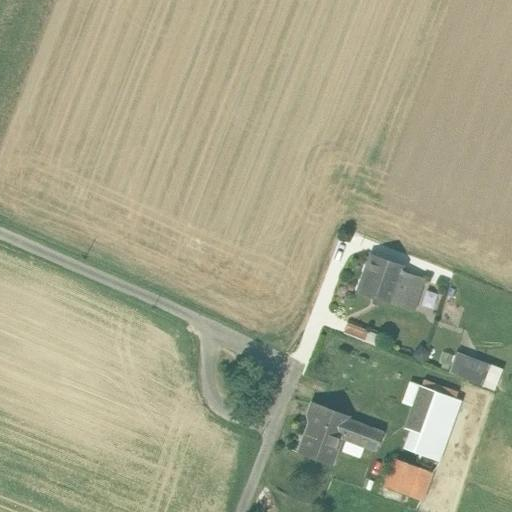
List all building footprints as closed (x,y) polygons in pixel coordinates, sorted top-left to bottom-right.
[(404,266),(370,255),(357,292),(402,307),(402,306),(413,310),(423,279),(403,272),(404,271),(402,271),(404,266)] [(382,335),(347,322),(343,333),(377,346),(382,335)] [(489,365),(456,352),(449,372),(481,384),(489,365)] [(458,399),(421,386),(405,428),(421,434),(414,452),(436,459),(458,399)] [(347,417),(312,404),(308,413),(313,415),(299,453),(329,465),(339,438),(350,441),(357,422),(347,418),(347,417)] [(383,431),(357,422),(350,441),(375,451),(383,431)] [(414,468),(395,461),(386,485),(406,493),(413,473),(414,468)] [(413,473),(406,493),(427,500),(434,480),(413,473)]
